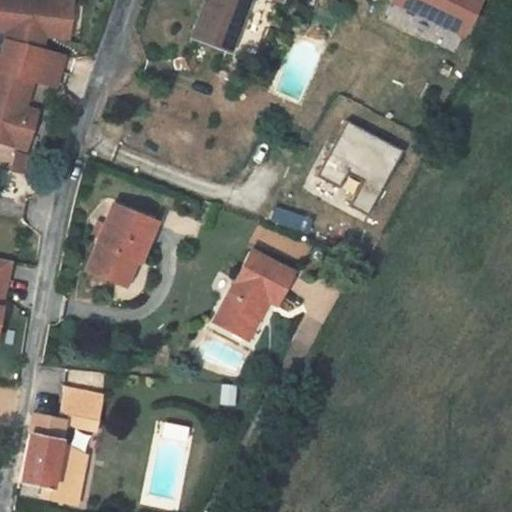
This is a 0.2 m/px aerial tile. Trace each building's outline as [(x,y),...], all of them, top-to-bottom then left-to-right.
[(0,141),(25,149),(33,123),(20,119),(32,80),(35,81),(44,51),(40,50),(46,28),(67,31),(71,1),(62,0),(0,0),(0,29),(7,30),(0,55),(0,141)] [(205,0),(192,37),(228,51),(246,3),(243,2),(243,0),(205,0)] [(391,0),(391,1),(461,35),(478,0),(391,0)] [(63,56),(44,51),(35,81),(55,86),(63,56)] [(344,119),(315,175),(338,187),(346,172),(362,180),(349,205),(367,215),(402,150),(344,119)] [(36,160),(13,156),(11,170),(33,174),(36,160)] [(97,239),(85,269),(121,283),(129,259),(138,262),(154,223),(111,205),(104,222),(97,239)] [(90,236),(97,239),(104,222),(97,220),(90,236)] [(213,321),(241,336),(261,297),(274,304),(291,272),(250,249),(213,321)] [(128,286),(138,262),(129,259),(121,283),(128,286)] [(63,388),(59,414),(97,421),(101,396),(63,388)] [(59,414),(58,419),(63,420),(63,425),(95,430),(97,421),(59,414)] [(31,415),(19,480),(50,488),(48,498),(75,502),(84,455),(60,442),(63,425),(63,420),(58,419),(31,415)]
